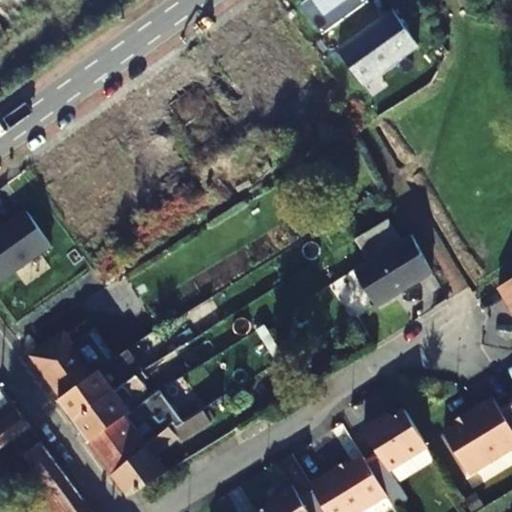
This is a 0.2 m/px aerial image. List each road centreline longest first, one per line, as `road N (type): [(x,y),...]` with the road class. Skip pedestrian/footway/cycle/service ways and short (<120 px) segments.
road 1 (tertiary): [(0,139),(194,0)]
road 2 (residential): [(0,342),(120,511)]
